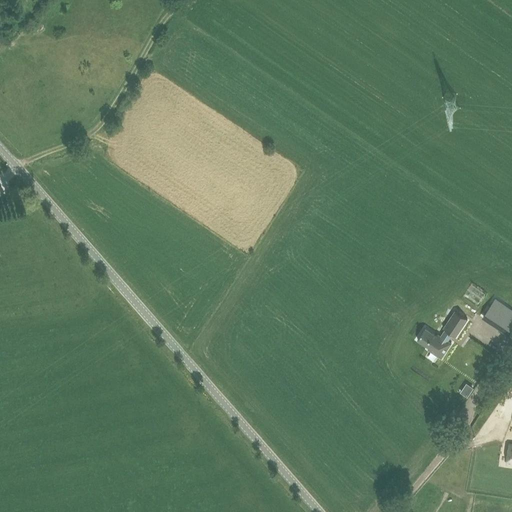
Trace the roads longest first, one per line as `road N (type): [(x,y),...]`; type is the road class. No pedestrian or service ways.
road 1 (tertiary): [(318,511),(0,148)]
road 2 (track): [(177,0),(105,117),(76,140),(15,165)]
